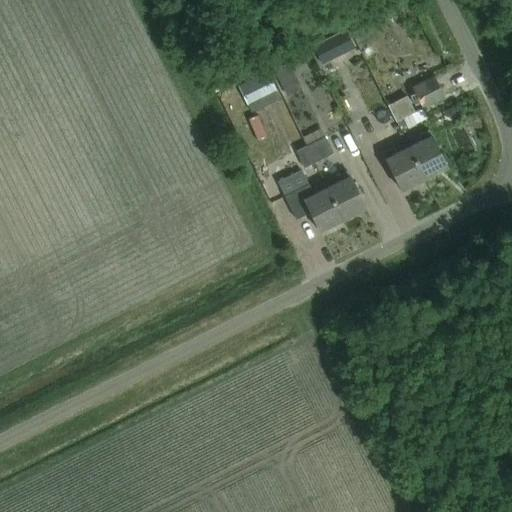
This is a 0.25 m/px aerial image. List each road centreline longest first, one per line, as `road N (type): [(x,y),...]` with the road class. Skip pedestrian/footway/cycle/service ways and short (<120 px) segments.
road 1 (unclassified): [(511,186),(0,443)]
road 2 (unclassified): [(511,143),(441,0)]
